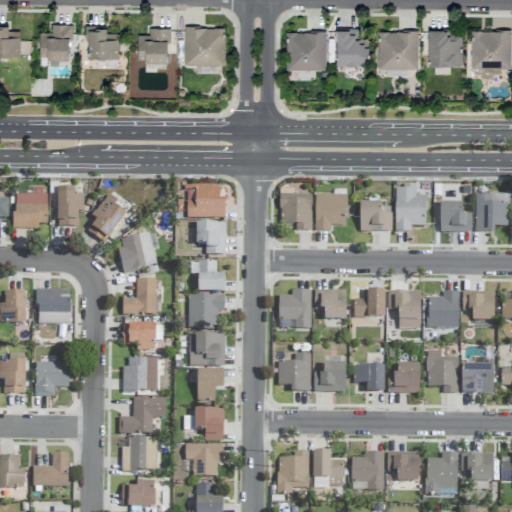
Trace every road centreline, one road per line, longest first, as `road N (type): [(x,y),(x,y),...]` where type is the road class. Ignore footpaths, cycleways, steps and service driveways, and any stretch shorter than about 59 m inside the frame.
road 1 (residential): [(254,511),(254,160)]
road 2 (residential): [(252,261),(511,264)]
road 3 (residential): [(252,424),(511,425)]
road 4 (residential): [(92,511),(99,290),(92,272),(76,264)]
road 5 (secondary): [(254,160),(511,162)]
road 6 (secondary): [(254,133),(0,130)]
road 7 (secondary): [(101,158),(254,160)]
road 8 (secondary): [(400,135),(254,133)]
road 9 (residential): [(254,133),(265,102),(266,18),(258,0)]
road 10 (residential): [(255,0),(244,20),(254,133)]
